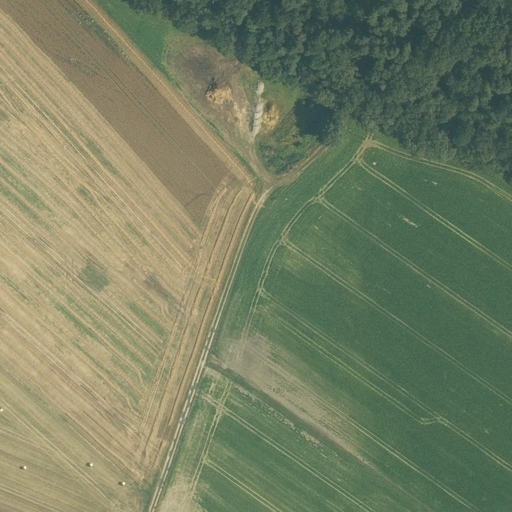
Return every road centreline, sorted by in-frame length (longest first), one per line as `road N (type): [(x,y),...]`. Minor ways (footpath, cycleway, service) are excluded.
road 1 (track): [(352,98),(334,136),(254,212),(149,511)]
road 2 (unknown): [(401,0),(352,98),(421,102),(511,137)]
